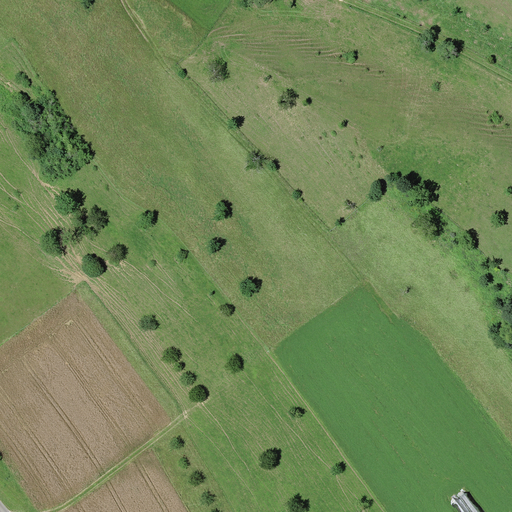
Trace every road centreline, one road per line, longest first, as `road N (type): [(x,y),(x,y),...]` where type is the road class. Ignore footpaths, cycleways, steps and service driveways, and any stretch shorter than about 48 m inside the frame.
road 1 (track): [(511,78),(345,0)]
road 2 (track): [(55,511),(193,411)]
